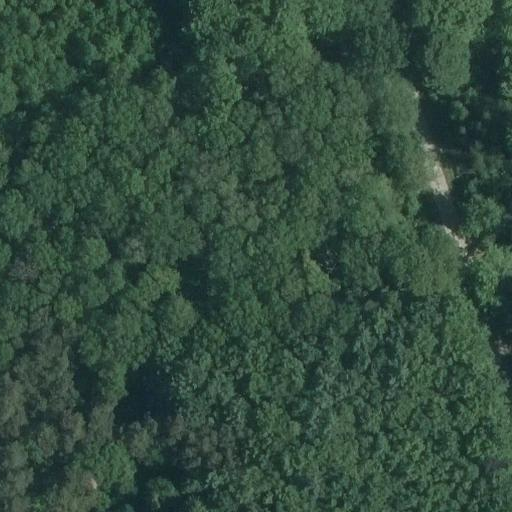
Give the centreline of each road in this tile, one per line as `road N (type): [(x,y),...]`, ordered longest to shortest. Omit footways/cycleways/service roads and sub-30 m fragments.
road 1 (track): [(0,140),(388,36),(430,34),(511,52)]
road 2 (unclassified): [(379,0),(511,395)]
